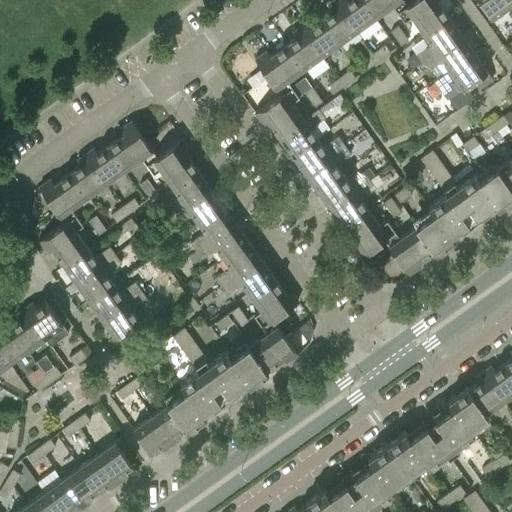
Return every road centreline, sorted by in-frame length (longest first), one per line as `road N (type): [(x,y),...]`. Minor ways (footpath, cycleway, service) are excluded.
road 1 (residential): [(240,511),(511,320)]
road 2 (residential): [(377,312),(193,51)]
road 3 (residential): [(156,78),(342,337)]
road 4 (residential): [(342,337),(95,511)]
road 5 (residential): [(0,287),(23,173),(156,78)]
road 6 (secondary): [(364,378),(181,511)]
road 7 (residential): [(511,216),(377,312)]
road 8 (secondary): [(511,274),(409,345)]
